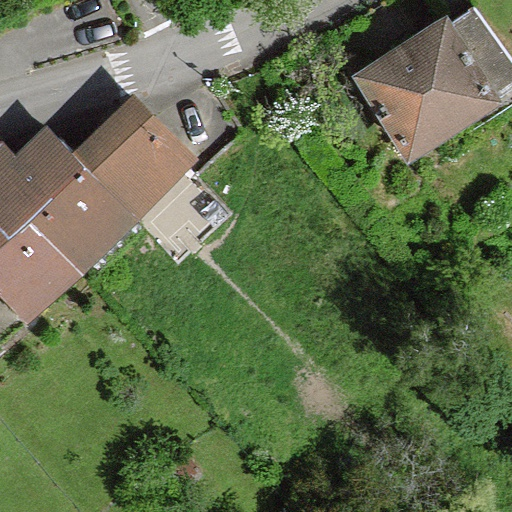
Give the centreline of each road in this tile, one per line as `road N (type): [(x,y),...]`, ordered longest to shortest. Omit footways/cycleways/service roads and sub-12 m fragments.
road 1 (residential): [(179,56),(0,110)]
road 2 (residential): [(300,0),(179,56)]
